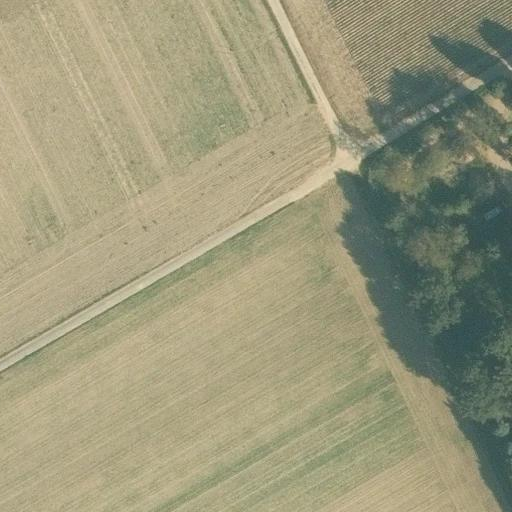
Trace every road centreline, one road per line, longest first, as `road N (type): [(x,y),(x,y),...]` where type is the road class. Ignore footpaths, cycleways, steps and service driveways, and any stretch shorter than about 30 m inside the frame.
road 1 (track): [(483,79),(0,364)]
road 2 (track): [(511,498),(350,160)]
road 3 (track): [(272,0),(350,160)]
